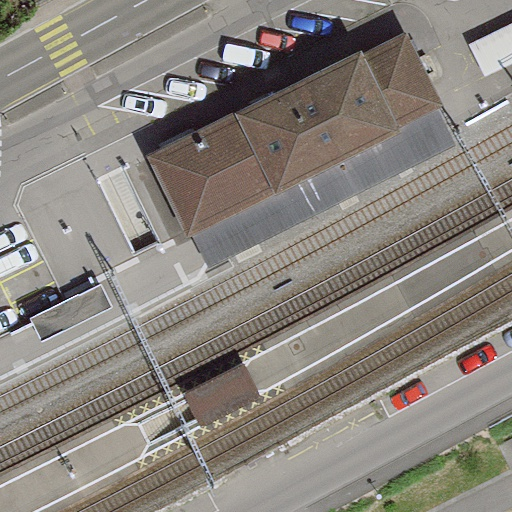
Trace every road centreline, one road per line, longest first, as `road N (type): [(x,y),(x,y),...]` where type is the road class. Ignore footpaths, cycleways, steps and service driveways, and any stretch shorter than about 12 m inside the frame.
road 1 (residential): [(511,377),(261,511)]
road 2 (primary): [(147,0),(0,81)]
